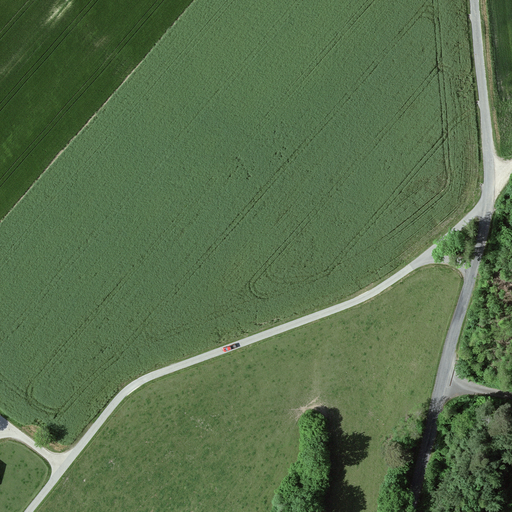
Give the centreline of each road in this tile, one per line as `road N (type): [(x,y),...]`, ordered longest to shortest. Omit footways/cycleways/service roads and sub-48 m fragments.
road 1 (tertiary): [(26,511),(132,385),(346,305),(423,259)]
road 2 (tertiary): [(407,511),(471,275)]
road 3 (tertiary): [(488,198),(475,0)]
